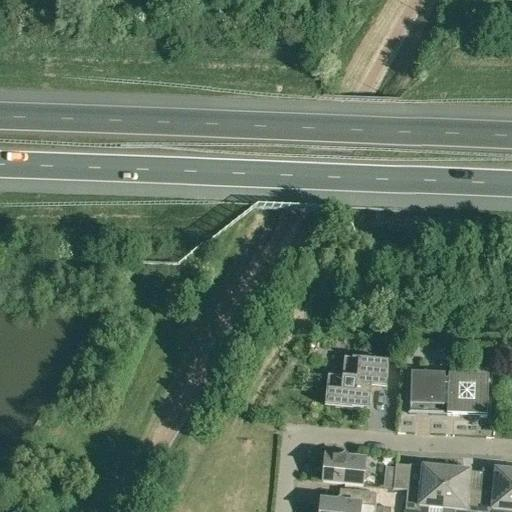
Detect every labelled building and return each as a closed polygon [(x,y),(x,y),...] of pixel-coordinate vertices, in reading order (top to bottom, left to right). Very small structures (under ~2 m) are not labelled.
[(327,377),(324,407),(369,411),(372,387),(386,389),(388,363),(344,359),(342,378),(327,377)] [(431,407),(443,408),(442,414),(408,413),(408,415),(487,418),(488,378),(448,376),(448,382),(432,382),(432,376),(412,375),(411,402),(431,402),(431,407)] [(365,462),(348,461),(345,457),(341,460),(325,458),(322,483),(363,487),(363,484),(370,479),(364,472),(365,462)] [(407,490),(410,468),(396,467),(393,490),(407,492),(407,490)] [(446,470),(423,468),(421,489),(418,491),(407,490),(407,492),(405,511),(418,511),(419,508),(442,510),(446,470)] [(446,470),(442,510),(455,511),(454,511),(478,511),(480,493),(467,492),(469,473),(446,470)] [(511,511),(511,472),(496,471),(494,492),(491,495),(480,493),(478,511),(511,511)] [(340,502),(337,504),(320,502),(319,511),(375,511),(375,508),(377,495),(341,491),(340,502)]
